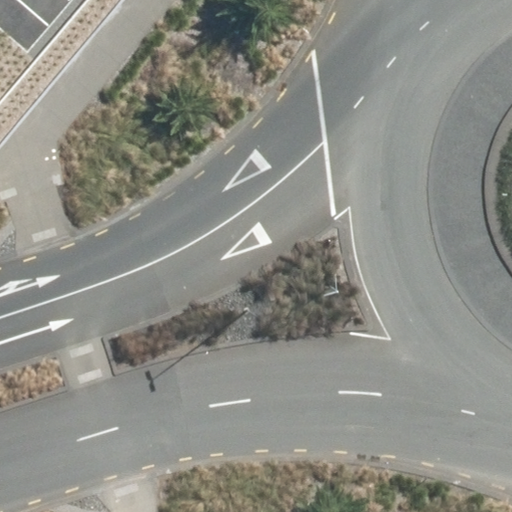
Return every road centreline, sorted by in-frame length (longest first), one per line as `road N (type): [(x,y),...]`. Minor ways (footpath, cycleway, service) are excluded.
road 1 (tertiary): [(439,389),(259,399),(105,432),(0,466)]
road 2 (tertiary): [(0,319),(208,236),(305,158),(366,94)]
road 3 (tertiary): [(439,389),(382,318),(361,264),(350,207),(366,94)]
